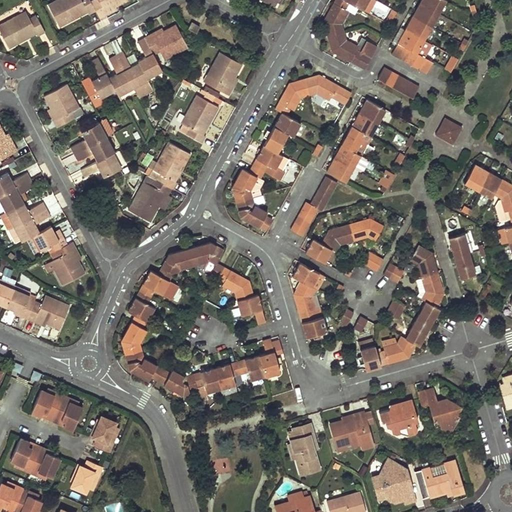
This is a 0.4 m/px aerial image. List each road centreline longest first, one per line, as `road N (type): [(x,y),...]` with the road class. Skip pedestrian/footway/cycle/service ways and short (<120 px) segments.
road 1 (residential): [(291,324),(307,381),(327,392),(470,351)]
road 2 (residential): [(121,272),(102,255),(11,83)]
road 3 (residential): [(197,207),(285,43)]
road 4 (residential): [(288,40),(365,81),(380,55),(440,87)]
road 5 (residential): [(11,83),(166,0)]
road 6 (residential): [(470,351),(511,492)]
road 7 (residential): [(124,391),(165,431),(187,511)]
